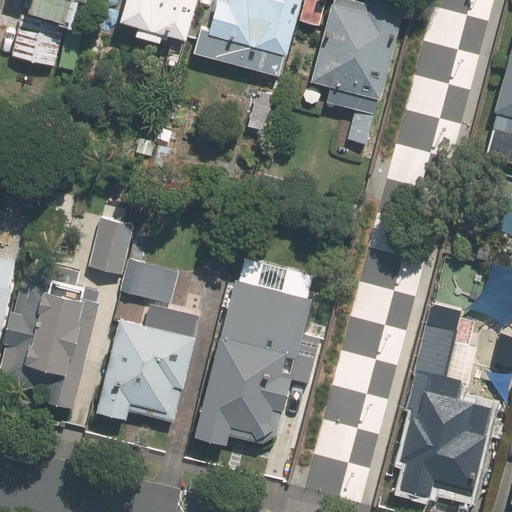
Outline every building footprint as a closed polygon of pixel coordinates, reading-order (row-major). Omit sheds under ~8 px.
[(33,0),(32,7),(61,14),(59,20),(76,24),(82,0),(33,0)] [(131,0),(127,18),(142,22),(139,32),(162,39),(165,28),(188,35),(197,0),(131,0)] [(221,0),(214,27),(203,24),(196,50),(280,73),(286,51),(289,52),(302,0),(221,0)] [(326,0),(305,0),(301,15),(321,21),(326,0)] [(382,94),(408,0),(372,0),(371,0),(333,0),(313,75),(332,80),(326,98),(344,103),(342,107),(352,109),(345,135),(367,141),(379,94),(382,94)] [(83,33),(24,16),(14,53),(73,69),(83,33)] [(511,64),(499,112),(502,112),(490,155),(511,160),(511,64)] [(81,215),(47,206),(37,243),(72,252),(81,215)] [(90,264),(122,272),(133,224),(103,217),(90,264)] [(10,285),(17,259),(0,254),(0,353),(17,287),(10,285)] [(183,271),(133,258),(125,291),(175,304),(183,271)] [(98,288),(37,273),(33,287),(21,284),(0,366),(0,375),(45,387),(43,397),(77,406),(103,301),(95,299),(98,288)] [(463,309),(435,302),(430,322),(428,322),(416,369),(419,370),(410,407),(421,410),(409,455),(414,457),(407,485),(437,493),(439,485),(473,493),(475,484),(480,486),(493,435),(489,434),(497,406),(462,397),(466,382),(470,383),(479,346),(456,341),(463,309)] [(161,326),(122,317),(99,407),(129,415),(131,408),(174,418),(183,384),(186,385),(198,334),(193,333),(195,322),(164,315),(161,326)] [(219,333),(191,446),(223,454),(226,442),(265,452),(274,419),(278,420),(286,389),(279,388),(291,343),(257,334),(255,341),(219,333)] [(511,334),(504,333),(497,361),(511,364),(511,334)]
